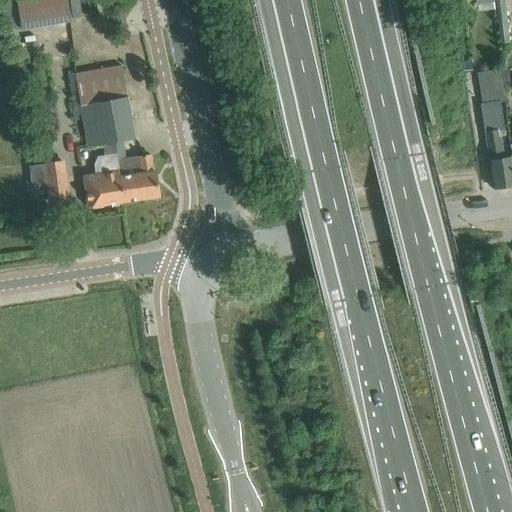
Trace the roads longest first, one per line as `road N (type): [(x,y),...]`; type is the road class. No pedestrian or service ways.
road 1 (trunk): [(283,0),(414,511)]
road 2 (trunk): [(488,511),(357,0)]
road 3 (tertiary): [(239,249),(511,206)]
road 4 (tertiary): [(239,249),(222,221),(174,0)]
road 5 (tertiary): [(245,511),(200,318),(203,276)]
road 6 (tertiary): [(0,284),(152,264),(203,276)]
